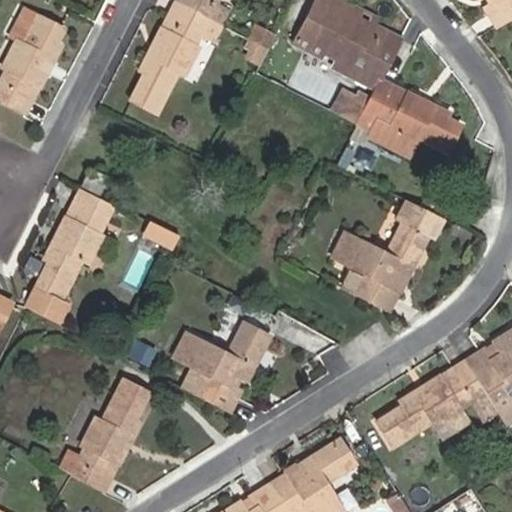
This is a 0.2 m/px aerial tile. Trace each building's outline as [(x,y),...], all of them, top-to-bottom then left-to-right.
[(177,0),(175,5),(203,19),(206,21),(209,16),(217,0),(177,0)] [(332,5),(321,0),(315,0),(314,4),(327,12),(332,5)] [(333,0),(321,0),(332,5),(359,19),(361,14),(333,0)] [(494,0),(477,0),(484,10),(496,3),(494,0)] [(495,28),(511,17),(511,0),(494,0),(496,3),(484,10),(495,28)] [(327,12),(314,4),(300,29),(328,44),(325,49),(337,55),(334,61),(330,69),(369,88),(378,70),(384,74),(400,41),(373,27),(366,23),(359,19),(332,5),(327,12)] [(152,49),(138,76),(141,77),(128,102),(154,116),(175,75),(181,78),(195,51),(192,49),(206,21),(203,19),(175,5),(152,49)] [(0,90),(0,104),(25,117),(60,48),(56,46),(63,31),(22,10),(8,40),(21,47),(9,74),(14,77),(7,94),(0,90)] [(366,23),(373,27),(375,21),(368,18),(366,23)] [(258,22),(241,55),(261,65),(278,32),(258,22)] [(328,44),(300,29),(291,47),(319,61),(322,56),(325,49),(328,44)] [(322,56),(334,61),(337,55),(325,49),(322,56)] [(380,81),(363,115),(390,128),(388,131),(416,146),(420,139),(447,153),(459,127),(446,120),(448,116),(380,81)] [(80,189),(97,197),(105,181),(89,171),(80,189)] [(25,310),(57,326),(66,308),(60,304),(81,263),(93,269),(120,215),(78,194),(43,262),(48,265),(25,310)] [(351,273),(343,290),(390,314),(401,292),(385,283),(391,273),(407,281),(427,239),(431,241),(440,222),(404,204),(393,222),(399,224),(384,254),(343,233),(330,258),(365,277),(364,280),(351,273)] [(175,248),(182,231),(151,220),(145,237),(175,248)] [(385,283),(401,292),(407,281),(391,273),(385,283)] [(196,397),(230,414),(240,394),(227,386),(233,375),(246,382),(268,339),(243,325),(227,357),(185,336),(172,361),(205,378),(196,397)] [(485,351),(466,363),(485,393),(507,428),(511,424),(511,334),(494,346),(501,356),(492,362),(485,351)] [(485,393),(466,363),(397,406),(400,411),(377,426),(391,449),(429,424),(433,431),(461,414),(459,410),(485,393)] [(240,394),(246,382),(233,375),(227,386),(240,394)] [(84,452),(72,477),(104,494),(140,423),(135,420),(148,394),(123,382),(102,423),(95,420),(80,450),(84,452)] [(287,476),(269,487),(284,511),(342,511),(326,486),(356,468),(340,442),(297,469),(305,480),(294,487),(287,476)] [(305,480),(297,469),(287,476),(294,487),(305,480)] [(239,511),(237,508),(229,511),(284,511),(269,487),(248,501),(254,511),(239,511)] [(254,511),(248,501),(237,508),(239,511),(254,511)]
